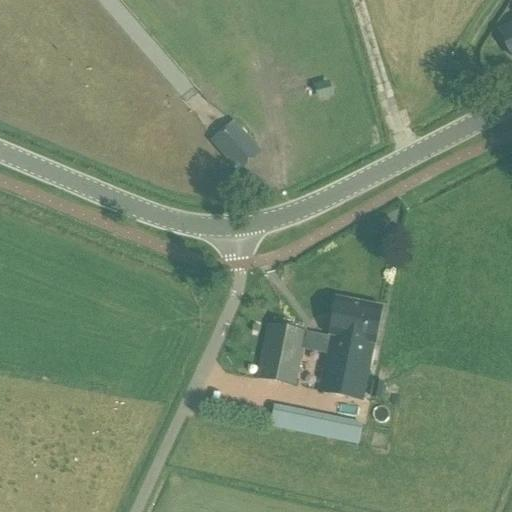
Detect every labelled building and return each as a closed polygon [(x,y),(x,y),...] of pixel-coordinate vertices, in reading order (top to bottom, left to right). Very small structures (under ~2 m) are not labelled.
[(511,25),(498,33),(511,60),(511,59),(511,25)] [(394,75),(432,67),(429,56),(392,64),(394,75)] [(211,143),(240,173),(261,153),(235,123),(211,143)] [(319,394),(364,403),(382,309),(337,300),(319,394)] [(256,381),(297,390),(308,333),(268,325),(256,381)] [(363,425),(276,408),(271,429),(359,448),(363,425)] [(285,491),(282,511),(303,511),(306,493),(285,491)]
